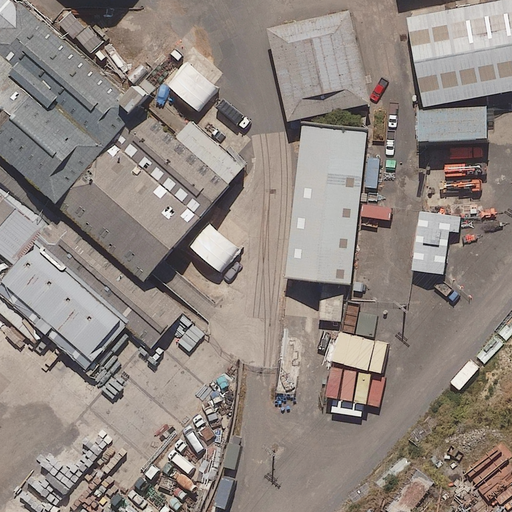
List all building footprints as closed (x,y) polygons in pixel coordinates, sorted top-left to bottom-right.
[(0,34),(0,151),(64,207),(154,104),(33,0),(0,0),(0,10),(12,21),(0,34)] [(511,0),(477,0),(411,12),(427,100),(511,85),(511,0)] [(351,11),(270,29),(290,121),(371,103),(351,11)] [(243,182),(154,104),(64,207),(153,285),(243,182)] [(430,108),(423,108),(425,145),(495,142),(493,104),(441,107),(430,108)] [(377,128),(311,121),(294,270),(360,278),(377,128)] [(0,283),(55,221),(0,173),(0,283)] [(453,236),(463,237),(464,217),(422,214),(417,279),(450,281),(453,236)] [(138,313),(49,237),(15,276),(103,353),(138,313)]
